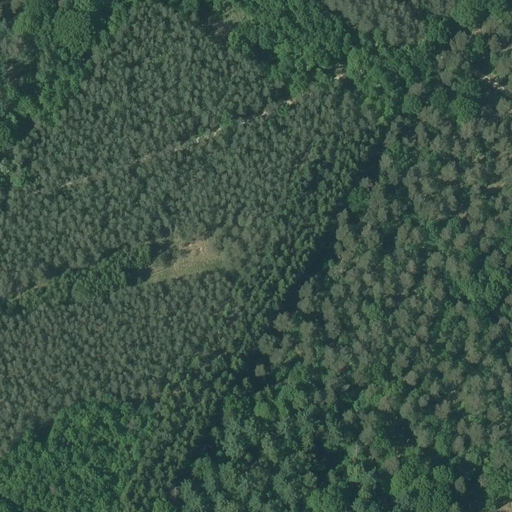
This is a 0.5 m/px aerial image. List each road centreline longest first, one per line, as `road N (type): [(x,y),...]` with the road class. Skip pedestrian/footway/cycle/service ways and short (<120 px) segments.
road 1 (track): [(511,99),(448,56),(407,50),(218,139),(105,177),(0,200)]
road 2 (track): [(332,511),(511,261)]
